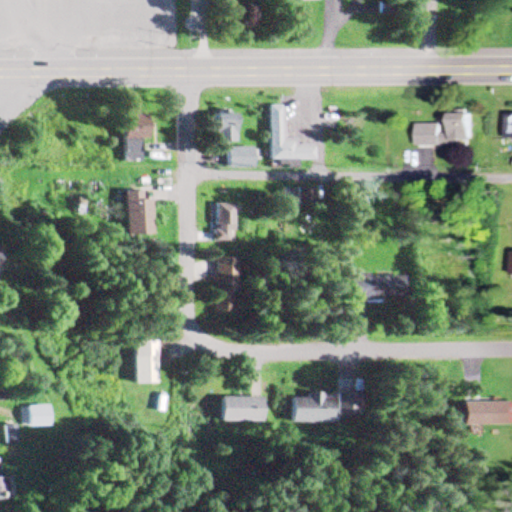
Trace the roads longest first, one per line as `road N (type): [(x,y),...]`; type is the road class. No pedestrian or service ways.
road 1 (primary): [(465,71),(0,73)]
road 2 (residential): [(511,350),(221,351),(191,335)]
road 3 (residential): [(191,335),(180,305),(180,73)]
